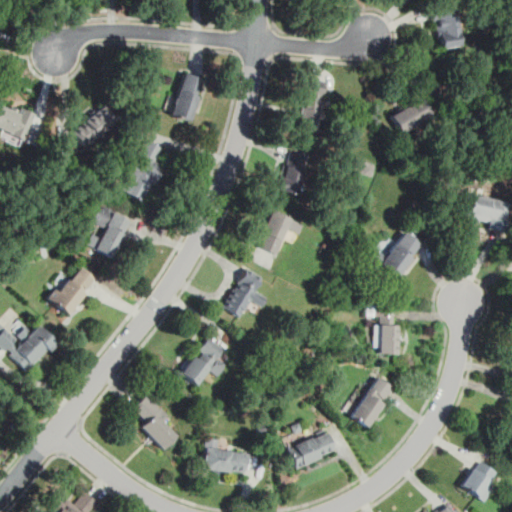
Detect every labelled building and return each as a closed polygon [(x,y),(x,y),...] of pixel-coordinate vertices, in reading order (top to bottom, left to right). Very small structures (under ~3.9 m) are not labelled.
[(431,9),(437,48),(456,45),(450,6),(431,9)] [(189,120),(202,78),(181,71),(168,113),(189,120)] [(324,80),(306,76),(295,127),(313,131),(324,80)] [(432,115),(420,94),(387,113),(400,134),(432,115)] [(0,100),(0,133),(20,142),(32,115),(0,100)] [(72,132),(87,147),(117,117),(101,102),(72,132)] [(154,161),(162,147),(144,138),(116,187),(143,202),(163,166),(154,161)] [(295,194),(304,158),(286,153),(276,189),(295,194)] [(506,201),(467,194),(463,216),(487,220),(486,226),(501,229),(506,201)] [(112,258),(130,219),(96,203),(88,221),(96,225),(86,246),(112,258)] [(302,222),(270,208),(254,245),(275,254),(286,228),(297,233),(302,222)] [(421,242),(402,228),(379,258),(370,252),(366,258),(393,279),(421,242)] [(67,315),(95,278),(78,265),(71,274),(66,270),(44,297),(67,315)] [(262,276),(242,265),(219,307),(239,318),(248,301),(259,307),(267,293),(256,287),(262,276)] [(397,305),(374,305),(372,353),(395,354),(397,305)] [(55,341),(37,323),(29,331),(24,326),(15,335),(0,320),(0,347),(25,372),(55,341)] [(223,349),(205,335),(175,376),(192,388),(206,369),(215,375),(224,364),(216,358),(223,349)] [(393,387),(375,374),(347,415),(365,427),(393,387)] [(167,414),(144,391),(124,411),(162,447),(175,433),(161,420),(167,414)] [(335,451),(326,429),(283,446),(291,467),(335,451)] [(246,452),(215,449),(216,438),(203,437),(200,469),(244,473),(246,452)] [(457,484),(482,501),(494,484),(485,477),(492,468),(476,457),(457,484)] [(85,511),(95,499),(82,490),(72,504),(63,497),(52,511),(85,511)] [(422,511),(454,511),(448,503),(435,511),(429,511),(427,509),(422,511)]
